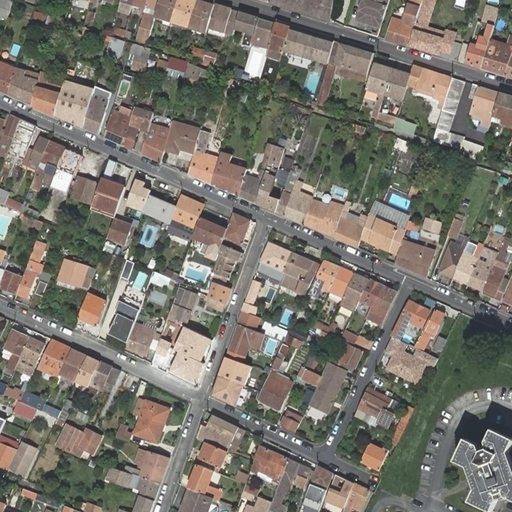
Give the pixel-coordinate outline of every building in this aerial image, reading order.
[(0,0),(0,19),(10,22),(15,2),(7,0),(0,0)] [(104,0),(103,4),(120,9),(122,0),(104,0)] [(158,0),(135,0),(134,3),(144,6),(143,8),(149,10),(150,8),(155,9),(158,0)] [(162,0),(158,15),(176,20),(181,0),(162,0)] [(181,0),(176,20),(193,25),(199,3),(190,0),(181,0)] [(335,0),(270,0),(270,3),(332,22),(335,0)] [(382,24),(390,0),(364,0),(359,17),(382,24)] [(393,18),(386,38),(408,46),(419,11),(422,0),(413,0),(406,22),(393,18)] [(422,0),(419,11),(408,46),(439,56),(441,50),(451,54),(457,33),(446,29),(445,31),(429,26),(437,0),(422,0)] [(199,3),(193,25),(210,31),(212,25),(216,8),(208,5),(199,3)] [(241,12),(217,4),(216,8),(212,25),(236,32),(241,12)] [(465,63),(482,68),(489,45),(499,9),(486,5),(481,22),(490,24),(486,38),(481,36),(478,45),(471,43),(465,63)] [(32,17),(43,21),(46,15),(35,11),(32,17)] [(98,14),(90,12),(87,19),(95,22),(98,14)] [(260,17),(241,12),(236,32),(236,35),(240,36),(242,27),(244,28),(244,29),(251,31),(251,33),(254,34),(255,31),(256,32),(260,17)] [(145,13),(136,41),(149,45),(157,20),(158,17),(145,13)] [(277,22),(260,17),(256,32),(255,36),(258,37),(268,40),(266,45),(270,46),(271,43),(277,22)] [(193,25),(176,20),(174,25),(191,30),(193,25)] [(292,27),(277,22),(271,43),(278,45),(277,48),(285,51),(292,27)] [(210,31),(193,25),(191,30),(208,35),(210,31)] [(335,42),(292,27),(285,51),(328,65),(335,42)] [(111,37),(105,55),(119,59),(124,41),(111,37)] [(374,53),(340,43),(336,65),(368,74),(374,53)] [(511,51),(489,45),(482,68),(505,76),(511,53),(511,51)] [(265,55),(280,59),(282,53),(252,46),(246,73),(260,77),(265,55)] [(208,61),(211,51),(196,47),(194,55),(206,59),(206,60),(208,61)] [(206,60),(206,61),(205,63),(216,66),(219,54),(211,51),(208,61),(206,60)] [(149,68),(152,60),(153,56),(140,53),(137,65),(149,68)] [(0,67),(16,73),(17,67),(0,60),(0,67)] [(149,68),(149,69),(159,73),(162,63),(152,60),(149,68)] [(212,79),(214,72),(192,64),(187,82),(200,86),(204,73),(207,74),(206,77),(212,79)] [(374,118),(379,119),(381,113),(386,94),(393,69),(375,64),(368,88),(383,93),(381,100),(379,99),(374,118)] [(453,77),(415,65),(412,75),(410,84),(447,97),(453,77)] [(0,90),(10,95),(16,73),(0,67),(0,90)] [(36,82),(38,75),(17,67),(16,73),(36,82)] [(410,84),(412,75),(393,69),(386,94),(405,100),(410,84)] [(10,95),(33,105),(43,71),(39,70),(38,75),(36,82),(16,73),(10,95)] [(56,115),(64,89),(49,83),(51,73),(43,71),(33,105),(56,115)] [(467,81),(453,77),(447,97),(434,141),(481,156),(484,145),(465,139),(466,136),(451,132),(467,81)] [(56,115),(85,128),(95,89),(66,79),(64,89),(56,115)] [(501,92),(475,84),(470,97),(477,99),(472,112),(486,117),(484,125),(490,127),(494,115),(501,92)] [(85,128),(100,134),(112,93),(96,86),(95,89),(85,128)] [(511,95),(501,92),(494,115),(503,117),(502,120),(506,122),(505,125),(511,126),(511,95)] [(124,145),(133,149),(139,129),(149,134),(152,123),(155,113),(136,106),(134,114),(132,120),(124,145)] [(132,120),(134,114),(115,107),(113,113),(132,120)] [(106,137),(124,145),(132,120),(113,113),(106,137)] [(379,119),(396,124),(398,118),(381,113),(379,119)] [(0,137),(5,120),(0,118),(0,147),(10,152),(21,119),(12,115),(4,140),(0,138),(0,137)] [(413,136),(417,125),(398,118),(396,124),(395,128),(413,136)] [(181,149),(196,154),(203,129),(175,121),(173,128),(166,149),(180,154),(181,149)] [(143,153),(163,162),(166,149),(173,128),(152,123),(149,134),(143,153)] [(190,173),(214,184),(222,157),(207,153),(212,133),(203,129),(196,154),(190,173)] [(36,177),(51,142),(42,137),(31,163),(37,166),(33,175),(36,177)] [(393,147),(405,153),(410,142),(397,137),(393,147)] [(67,149),(51,142),(36,177),(33,183),(41,186),(48,169),(58,172),(67,149)] [(240,195),(267,207),(271,196),(286,150),(271,145),(261,176),(266,178),(264,181),(246,175),(240,195)] [(0,152),(9,156),(10,153),(10,152),(0,147),(0,152)] [(214,184),(240,195),(246,175),(247,168),(230,163),(232,155),(223,153),(222,157),(214,184)] [(278,212),(305,224),(313,199),(296,190),(303,170),(300,169),(298,173),(293,171),(290,179),(287,186),(282,199),(278,212)] [(156,179),(147,175),(144,181),(137,178),(126,205),(143,212),(144,210),(150,194),(156,179)] [(77,182),(76,182),(74,182),(72,189),(74,190),(72,197),(92,204),(98,183),(79,176),(77,182)] [(127,186),(103,178),(94,204),(117,212),(127,186)] [(11,194),(0,189),(0,202),(7,205),(11,194)] [(178,206),(150,194),(144,210),(172,222),(174,219),(178,206)] [(182,195),(182,197),(178,206),(174,219),(195,229),(205,204),(182,195)] [(267,207),(278,212),(282,199),(271,196),(267,207)] [(336,237),(346,205),(330,201),(329,204),(313,199),(305,224),(336,237)] [(352,203),(348,202),(346,205),(336,237),(359,248),(366,228),(347,220),(352,203)] [(117,212),(94,204),(92,209),(115,217),(117,212)] [(172,222),(144,210),(143,212),(171,225),(172,222)] [(235,213),(232,220),(229,228),(223,245),(246,253),(248,246),(244,245),(253,221),(235,213)] [(39,219),(27,214),(24,222),(42,230),(45,222),(39,219)] [(457,214),(448,237),(456,240),(464,217),(457,214)] [(427,217),(424,227),(439,232),(442,223),(436,221),(437,218),(430,215),(430,218),(427,217)] [(229,228),(202,217),(193,236),(222,249),(223,247),(223,245),(229,228)] [(132,226),(115,219),(108,236),(126,243),(132,226)] [(420,224),(410,220),(407,228),(418,232),(420,224)] [(367,222),(366,228),(383,235),(385,229),(367,222)] [(383,235),(366,228),(359,248),(396,264),(405,237),(385,229),(383,235)] [(405,237),(396,264),(427,278),(439,246),(428,242),(425,248),(408,241),(409,239),(405,237)] [(38,240),(31,260),(39,263),(46,244),(38,240)] [(261,263),(257,272),(261,274),(266,264),(283,271),(291,252),(270,242),(261,263)] [(112,253),(114,247),(106,243),(103,250),(112,253)] [(441,273),(454,278),(464,253),(466,249),(452,244),(441,273)] [(223,247),(222,249),(216,264),(224,267),(227,257),(229,258),(232,251),(223,247)] [(244,255),(232,251),(229,258),(227,257),(224,267),(216,264),(211,278),(226,283),(227,279),(230,280),(237,261),(242,263),(244,255)] [(496,259),(499,253),(494,251),(490,263),(479,258),(469,284),(484,291),(496,259)] [(291,252),(283,271),(286,272),(282,284),(296,290),(302,279),(308,281),(306,285),(309,287),(320,264),(291,252)] [(469,284),(479,258),(464,253),(454,278),(469,284)] [(92,279),(93,279),(97,268),(93,267),(89,278),(85,276),(87,269),(90,270),(91,268),(66,259),(60,280),(88,289),(92,279)] [(135,262),(127,259),(121,275),(129,278),(135,262)] [(484,291),(497,296),(501,283),(501,282),(508,264),(496,259),(484,291)] [(27,269),(37,272),(39,263),(31,260),(27,269)] [(329,291),(340,267),(326,260),(312,287),(318,290),(320,286),(329,291)] [(166,267),(164,273),(175,278),(178,271),(166,267)] [(355,274),(340,267),(329,291),(331,292),(344,298),(355,274)] [(25,277),(18,294),(28,298),(37,272),(27,269),(25,277)] [(0,285),(0,286),(18,294),(25,277),(6,270),(1,284),(0,285)] [(53,275),(43,270),(40,280),(42,281),(37,293),(43,296),(53,275)] [(140,290),(147,275),(140,271),(133,286),(140,290)] [(370,280),(355,274),(344,298),(340,306),(355,313),(359,304),(360,302),(370,280)] [(164,276),(162,283),(174,288),(176,281),(164,276)] [(302,279),(296,290),(306,294),(309,287),(306,285),(308,281),(302,279)] [(87,293),(88,289),(60,280),(58,284),(87,293)] [(383,286),(370,280),(360,302),(373,307),(383,286)] [(232,289),(210,281),(209,284),(215,286),(214,289),(213,288),(210,297),(211,297),(226,304),(232,289)] [(254,281),(243,311),(255,316),(258,308),(253,306),(261,284),(254,281)] [(497,296),(503,298),(509,286),(501,283),(497,296)] [(215,286),(209,284),(207,290),(205,294),(210,297),(213,288),(214,289),(215,286)] [(396,292),(383,286),(373,307),(370,315),(373,316),(375,311),(382,315),(380,319),(383,320),(396,292)] [(171,312),(169,312),(168,316),(174,318),(174,315),(178,316),(177,318),(188,322),(198,294),(180,287),(171,312)] [(88,293),(79,318),(98,327),(107,302),(88,293)] [(223,312),(226,304),(211,297),(208,304),(223,312)] [(410,300),(393,337),(400,340),(409,321),(421,327),(430,310),(410,300)] [(288,326),(293,311),(284,308),(280,323),(288,326)] [(255,316),(243,311),(238,324),(255,330),(260,318),(255,316)] [(435,311),(425,333),(429,335),(431,330),(435,331),(443,314),(435,311)] [(134,325),(135,322),(119,314),(117,317),(134,325)] [(343,325),(345,316),(338,314),(335,323),(343,325)] [(109,332),(128,342),(134,325),(117,317),(109,332)] [(199,360),(207,344),(193,337),(196,331),(176,322),(173,328),(177,330),(170,346),(180,351),(199,360)] [(318,323),(316,328),(322,331),(328,333),(330,329),(318,323)] [(238,324),(229,350),(246,356),(250,345),(255,347),(259,338),(261,333),(255,330),(238,324)] [(135,326),(127,348),(147,355),(155,333),(135,326)] [(317,342),(290,328),(287,333),(315,347),(317,342)] [(15,371),(30,338),(14,330),(6,348),(14,352),(7,367),(15,371)] [(207,344),(210,338),(196,331),(193,337),(207,344)] [(328,333),(322,331),(319,337),(331,343),(331,342),(340,346),(337,351),(338,352),(334,362),(342,366),(343,363),(356,369),(364,352),(350,345),(350,343),(342,340),(328,333)] [(357,344),(370,350),(377,334),(371,331),(367,340),(360,337),(359,339),(357,344)] [(349,340),(357,344),(359,339),(352,335),(349,340)] [(420,336),(415,347),(423,350),(427,340),(420,336)] [(432,355),(423,350),(415,347),(400,340),(393,337),(389,345),(392,347),(389,352),(395,355),(389,370),(417,383),(426,365),(434,369),(439,358),(432,355)] [(295,338),(291,345),(299,348),(302,342),(295,338)] [(31,339),(23,357),(37,364),(46,346),(31,339)] [(72,349),(54,340),(41,367),(57,374),(56,376),(58,377),(59,375),(72,349)] [(439,358),(444,346),(437,343),(432,355),(439,358)] [(286,350),(281,347),(277,356),(271,369),(276,371),(286,350)] [(72,349),(59,375),(76,383),(82,369),(89,356),(72,349)] [(199,360),(180,351),(171,372),(196,384),(206,363),(199,360)] [(100,362),(89,356),(82,369),(77,380),(90,386),(100,362)] [(306,367),(314,369),(317,358),(309,356),(306,367)] [(251,366),(225,357),(218,376),(243,385),(244,385),(251,366)] [(112,368),(100,362),(90,386),(101,391),(105,383),(112,368)] [(329,414),(349,372),(328,363),(322,376),(318,385),(309,404),(329,414)] [(322,376),(305,368),(303,367),(299,377),(318,385),(322,376)] [(120,371),(112,368),(105,383),(114,386),(120,371)] [(273,373),(259,401),(280,411),(293,383),(273,373)] [(236,405),(243,385),(218,376),(211,396),(236,405)] [(404,403),(371,386),(355,416),(378,427),(380,423),(391,428),(404,403)] [(18,393),(6,387),(3,394),(15,399),(18,393)] [(48,399),(27,390),(22,402),(38,409),(43,411),(46,404),(48,399)] [(38,409),(22,402),(18,401),(15,408),(35,416),(38,409)] [(81,407),(67,401),(65,406),(69,408),(78,412),(81,407)] [(143,401),(133,433),(159,442),(163,430),(159,429),(165,409),(143,401)] [(62,411),(46,404),(43,411),(59,418),(62,411)] [(65,406),(62,411),(59,418),(57,423),(61,425),(69,408),(65,406)] [(92,412),(81,407),(78,412),(90,418),(92,412)] [(395,435),(402,438),(414,411),(409,408),(404,420),(403,419),(395,435)] [(281,426),(296,433),(303,417),(288,411),(281,426)] [(90,418),(78,412),(76,417),(87,423),(90,418)] [(239,428),(213,416),(207,428),(210,429),(207,435),(223,443),(226,437),(234,441),(239,428)] [(121,423),(115,437),(126,442),(132,428),(121,423)] [(47,441),(51,427),(43,425),(39,439),(47,441)] [(66,425),(57,446),(80,456),(79,459),(87,462),(91,453),(83,450),(82,451),(76,448),(83,433),(66,425)] [(101,434),(86,427),(83,433),(76,448),(82,451),(83,450),(91,453),(93,454),(98,442),(101,434)] [(511,458),(510,451),(511,445),(511,437),(493,428),(487,441),(488,446),(480,449),(479,444),(465,438),(455,460),(467,466),(476,489),(470,501),(492,511),(498,499),(497,495),(500,494),(504,492),(506,496),(511,498),(511,458)] [(391,444),(397,447),(402,438),(395,435),(391,444)] [(0,465),(9,470),(10,469),(18,452),(16,451),(18,444),(3,438),(0,444),(0,443),(0,465)] [(206,438),(205,442),(233,453),(235,454),(236,450),(206,438)] [(204,453),(199,465),(214,471),(219,460),(228,464),(233,453),(205,442),(201,452),(204,453)] [(18,452),(10,469),(25,476),(37,451),(22,443),(18,452)] [(376,474),(383,478),(388,468),(383,466),(387,455),(384,454),(385,452),(370,444),(362,462),(378,470),(376,474)] [(260,446),(255,462),(254,464),(280,475),(288,458),(260,446)] [(161,483),(170,459),(149,452),(142,472),(135,470),(134,474),(161,483)] [(290,460),(273,502),(269,511),(287,511),(290,508),(282,504),(292,480),(301,483),(300,486),(309,490),(311,487),(317,472),(290,460)] [(199,465),(190,489),(205,495),(214,471),(199,465)] [(156,497),(161,483),(134,474),(111,466),(106,480),(130,488),(131,484),(139,487),(137,491),(144,493),(156,497)] [(335,472),(319,466),(317,472),(311,487),(304,505),(320,511),(335,472)] [(337,474),(326,501),(330,503),(331,499),(333,495),(348,501),(355,483),(337,474)] [(360,511),(370,491),(355,483),(348,501),(346,505),(344,511),(345,511),(350,511),(353,508),(360,511)] [(244,491),(254,495),(256,489),(246,485),(244,491)] [(210,511),(216,499),(205,495),(190,489),(181,511),(210,511)] [(39,495),(25,490),(23,495),(37,500),(39,495)] [(244,491),(243,496),(252,500),(254,495),(244,491)] [(151,511),(156,497),(144,493),(137,511),(129,511),(123,510),(122,511),(151,511)] [(333,495),(331,499),(346,505),(348,501),(333,495)] [(269,511),(273,502),(260,497),(256,507),(248,504),(244,511),(269,511)] [(0,511),(5,511),(8,505),(0,502),(0,511)]
